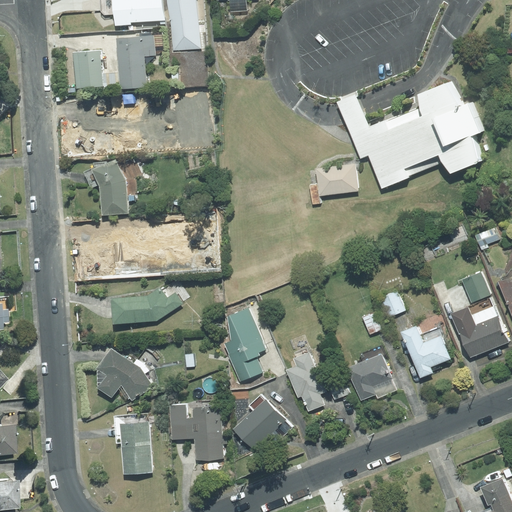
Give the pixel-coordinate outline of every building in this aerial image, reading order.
[(111,0),(113,21),(165,18),(163,0),(111,0)] [(120,87),(146,85),(144,54),(154,53),(153,32),(116,35),(120,87)] [(105,85),(101,48),(80,50),(83,87),(105,85)] [(464,103),(450,79),(423,91),(425,105),(388,120),(387,117),(352,132),(363,157),(371,154),(385,187),(411,176),(411,174),(446,159),(456,172),(484,160),(478,138),(476,134),(485,131),(473,101),(464,103)] [(159,146),(157,99),(130,100),(132,147),(159,146)] [(101,214),(128,212),(125,179),(116,157),(91,168),(99,187),(101,214)] [(320,195),(359,190),(356,162),(316,167),(320,195)] [(150,247),(134,221),(90,249),(107,275),(150,247)] [(480,246),(500,238),(495,225),(476,233),(480,246)] [(492,293),(483,270),(464,278),(473,301),(492,293)] [(511,272),(497,279),(511,316),(511,272)] [(166,296),(159,285),(146,293),(110,294),(111,321),(156,319),(182,302),(174,290),(166,296)] [(388,317),(406,309),(398,289),(380,296),(388,317)] [(472,355),(510,340),(496,303),(468,314),(472,324),(461,328),(472,355)] [(267,349),(250,307),(228,315),(232,340),(226,342),(230,353),(241,381),(264,372),(257,355),(260,354),(260,352),(267,349)] [(371,333),(384,327),(377,309),(364,314),(371,333)] [(401,329),(421,376),(433,370),(431,365),(451,357),(441,332),(424,339),(416,322),(401,329)] [(154,386),(140,365),(110,344),(95,366),(96,367),(95,368),(96,383),(97,383),(96,385),(111,396),(120,383),(133,401),(154,386)] [(342,350),(347,364),(355,361),(350,347),(342,350)] [(309,410),(326,403),(321,391),(326,389),(310,348),(294,355),(297,362),(287,367),(299,395),(303,393),(309,410)] [(383,351),(347,365),(361,399),(377,393),(374,384),(393,376),(383,351)] [(188,366),(196,365),(195,352),(186,353),(188,366)] [(0,386),(8,379),(0,369),(0,386)] [(336,399),(352,393),(345,375),(329,381),(336,399)] [(287,418),(266,396),(234,428),(254,449),(287,418)] [(225,457),(221,405),(192,407),(193,417),(188,417),(187,403),(170,404),(173,439),(195,437),(197,460),(225,457)] [(153,471),(150,420),(121,421),(124,472),(153,471)] [(0,424),(0,453),(16,452),(14,423),(0,424)] [(250,452),(245,445),(239,450),(244,457),(250,452)] [(511,511),(511,494),(504,475),(481,484),(489,503),(492,502),(494,508),(484,511),(511,511)] [(0,480),(0,508),(20,507),(18,479),(0,480)]
